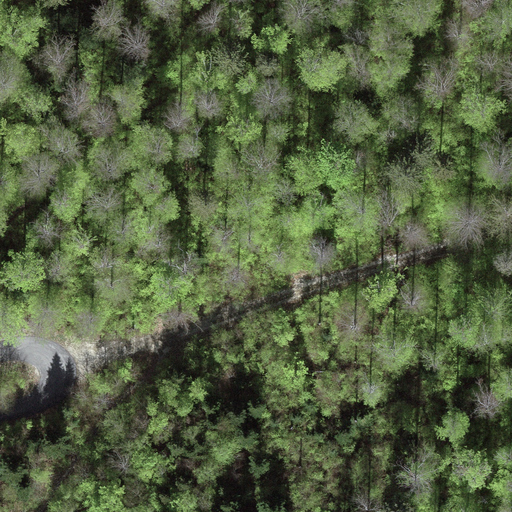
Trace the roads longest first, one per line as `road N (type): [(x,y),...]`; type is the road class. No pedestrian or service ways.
road 1 (track): [(511,232),(364,270),(160,339)]
road 2 (unclassified): [(0,416),(49,396),(56,376),(38,352),(0,352)]
